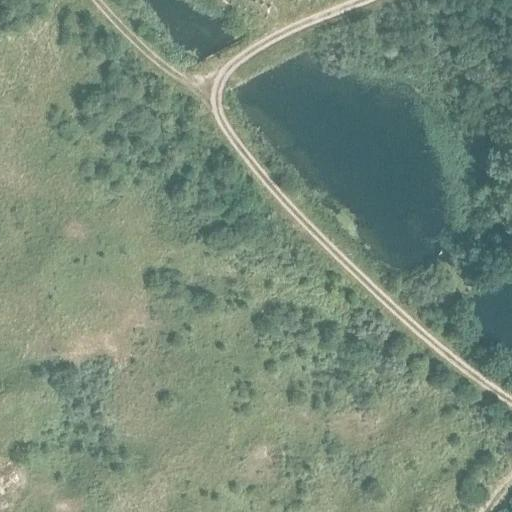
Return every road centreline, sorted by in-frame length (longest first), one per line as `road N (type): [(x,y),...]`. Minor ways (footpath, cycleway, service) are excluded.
road 1 (track): [(511,402),(444,353),(317,238),(231,140),(201,87)]
road 2 (track): [(201,87),(239,56),(359,0)]
road 3 (track): [(201,87),(95,0)]
